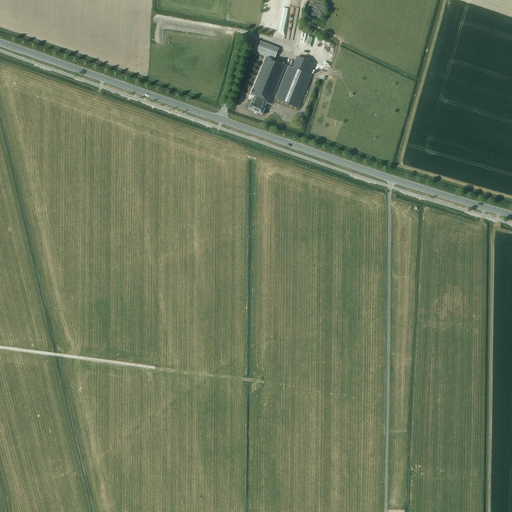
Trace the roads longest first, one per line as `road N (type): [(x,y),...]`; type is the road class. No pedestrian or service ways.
road 1 (secondary): [(511,214),(0,42)]
road 2 (unknown): [(220,119),(246,39),(266,36),(283,57)]
